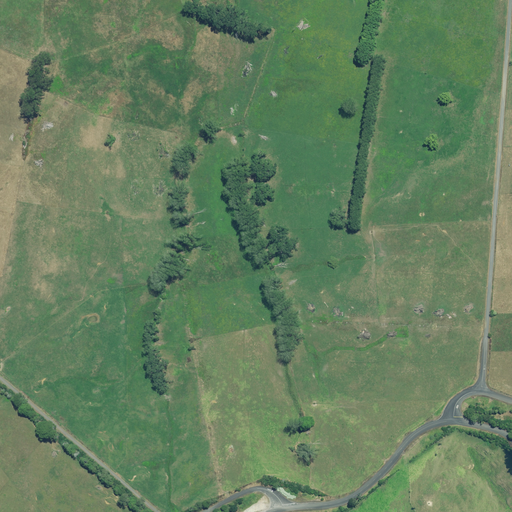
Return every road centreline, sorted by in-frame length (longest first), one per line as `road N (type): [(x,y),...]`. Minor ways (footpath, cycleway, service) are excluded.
road 1 (unclassified): [(508,0),(480,391)]
road 2 (unclassified): [(0,374),(161,511)]
road 3 (unclassified): [(285,510),(346,498),(418,430),(454,420)]
